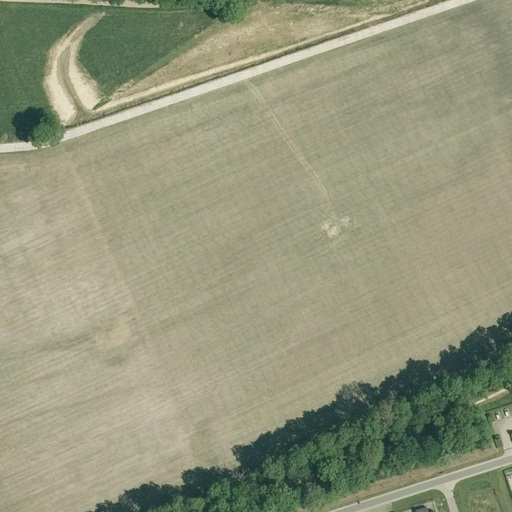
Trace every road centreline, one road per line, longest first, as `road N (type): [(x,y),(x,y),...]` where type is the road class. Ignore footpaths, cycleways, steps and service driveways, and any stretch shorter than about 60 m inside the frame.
road 1 (track): [(229,511),(511,384)]
road 2 (track): [(16,0),(249,4)]
